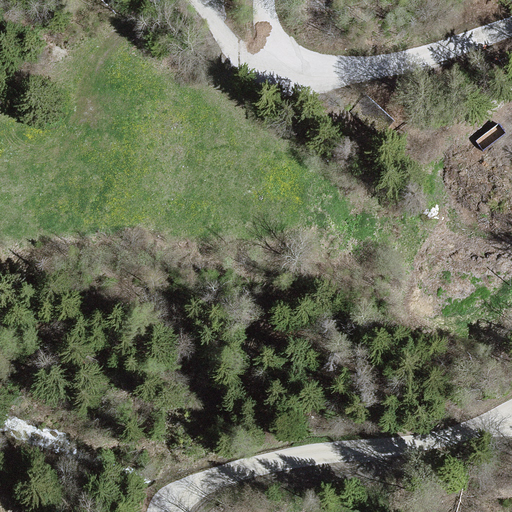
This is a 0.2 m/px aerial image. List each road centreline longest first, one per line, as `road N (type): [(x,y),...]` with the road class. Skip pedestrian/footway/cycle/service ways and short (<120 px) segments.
road 1 (unclassified): [(163,511),(163,502),(184,485),(301,454),(481,426)]
road 2 (track): [(312,69),(236,56),(193,0)]
